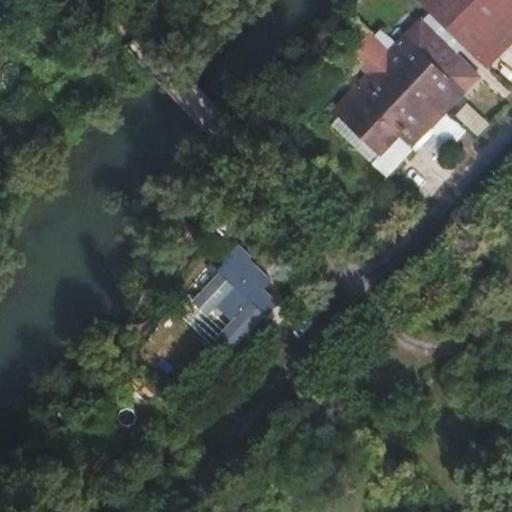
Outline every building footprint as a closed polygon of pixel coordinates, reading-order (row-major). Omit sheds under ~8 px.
[(511,0),(422,0),(491,67),(511,45),(511,0)] [(354,52),(373,72),(330,116),(335,122),(341,115),(382,154),(401,134),(414,146),(481,77),(422,20),(389,55),(370,36),(354,52)] [(433,131),(450,146),(464,131),(448,116),(433,131)] [(465,132),(464,131),(450,146),(451,147),(465,132)] [(295,290),(246,245),(193,301),(211,318),(221,307),(234,319),(224,330),(242,346),(295,290)]
